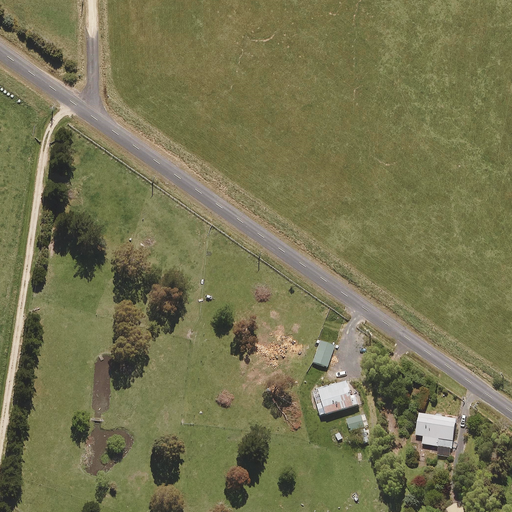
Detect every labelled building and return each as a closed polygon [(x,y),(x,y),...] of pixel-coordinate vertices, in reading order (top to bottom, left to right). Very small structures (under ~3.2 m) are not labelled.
[(334,345),(318,340),(311,363),(327,368),(334,345)] [(362,405),(354,379),(314,390),(321,416),(362,405)] [(457,419),(420,413),(417,435),(424,436),(423,444),(440,446),(438,455),(451,457),(457,419)] [(366,427),(363,414),(348,418),(351,431),(366,427)] [(469,511),(464,500),(447,508),(449,511),(469,511)]
